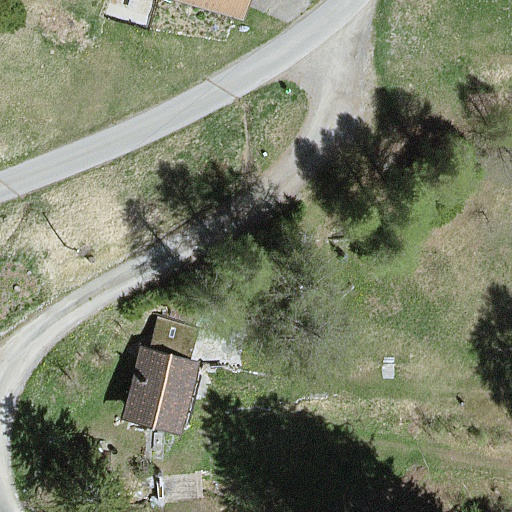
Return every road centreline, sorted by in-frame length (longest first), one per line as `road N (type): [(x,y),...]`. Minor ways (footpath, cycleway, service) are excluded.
road 1 (track): [(0,411),(32,351),(101,285),(290,169),(318,121),(324,27)]
road 2 (track): [(208,511),(208,453),(231,434),(511,506)]
